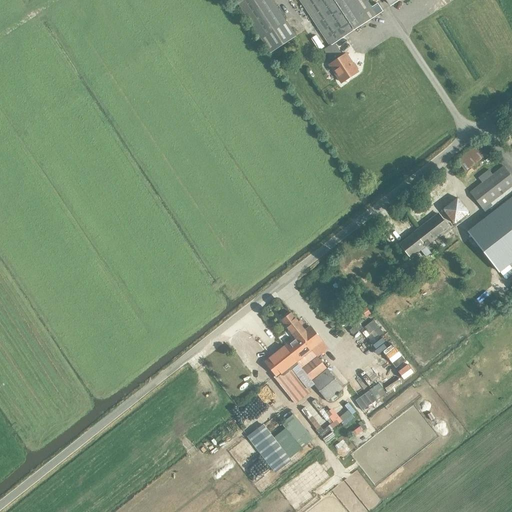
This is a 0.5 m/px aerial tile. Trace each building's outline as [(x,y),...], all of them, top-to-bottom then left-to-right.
[(271,53),(296,37),(271,0),(239,0),(237,2),(271,53)] [(300,0),(330,46),(324,50),(333,64),(330,65),(342,83),(358,72),(346,55),(344,57),(335,43),(376,16),(365,0),(300,0)] [(320,49),(325,46),(318,34),(313,37),(320,49)] [(477,143),(458,160),(468,171),(486,154),(477,143)] [(483,209),(511,186),(511,177),(504,167),(493,175),(489,171),(479,179),(483,183),(470,193),(483,209)] [(454,224),(469,213),(458,198),(443,210),(454,224)] [(499,272),(511,261),(511,199),(469,233),(499,272)] [(426,247),(449,229),(438,214),(400,244),(411,259),(421,251),(426,257),(431,253),(426,247)] [(327,402),(343,389),(317,357),(328,349),(311,327),(306,331),(291,313),(281,321),(295,339),(266,363),(277,377),(296,362),(327,402)] [(374,318),(365,326),(376,339),(385,331),(374,318)] [(373,345),(380,353),(389,345),(382,337),(373,345)] [(393,343),(384,351),(406,378),(415,370),(393,343)] [(382,378),(387,374),(377,363),(372,367),(382,378)] [(362,411),(376,401),(368,391),(355,401),(362,411)] [(282,423),(302,448),(314,439),(293,414),(282,423)]
